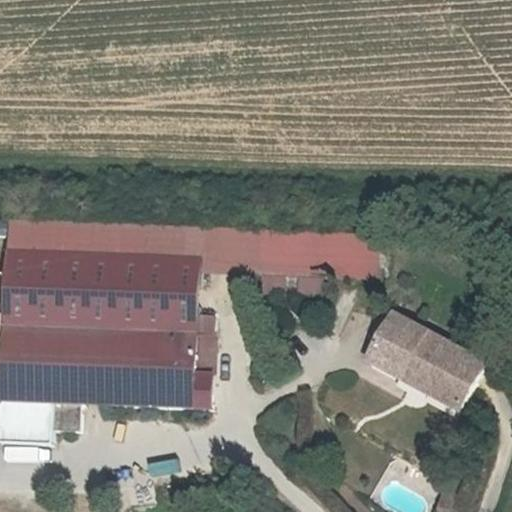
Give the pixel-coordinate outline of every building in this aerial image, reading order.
[(12,222),(11,253),(204,260),(203,274),(334,279),(336,234),(12,222)] [(385,235),(336,234),(334,279),(383,280),(385,235)] [(203,274),(204,260),(11,253),(7,356),(6,375),(5,404),(57,406),(56,432),(84,433),(85,407),(198,411),(200,349),(201,335),(203,274)] [(403,379),(409,368),(411,363),(420,367),(417,374),(468,401),(487,365),(396,315),(371,361),(403,379)] [(218,336),(201,335),(200,349),(217,350),(218,336)] [(217,350),(200,349),(198,411),(215,411),(217,350)] [(463,410),(468,401),(417,374),(409,368),(403,379),(463,410)] [(461,511),(465,499),(450,496),(446,511),(461,511)]
